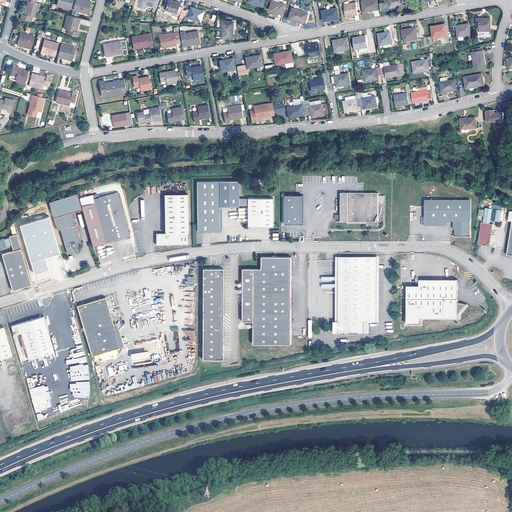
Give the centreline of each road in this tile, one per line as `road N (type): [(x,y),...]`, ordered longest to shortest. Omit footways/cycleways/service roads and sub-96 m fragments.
road 1 (tertiary): [(511,376),(490,392),(343,398),(203,424),(0,501)]
road 2 (residential): [(495,287),(446,249),(252,247),(151,260),(0,302)]
road 3 (primary): [(0,467),(157,409),(368,367)]
road 4 (residential): [(96,138),(337,125)]
road 5 (residential): [(83,73),(289,38)]
road 6 (residential): [(320,32),(466,7)]
road 7 (primary): [(500,327),(476,341),(368,367)]
road 8 (primary): [(368,367),(505,361)]
